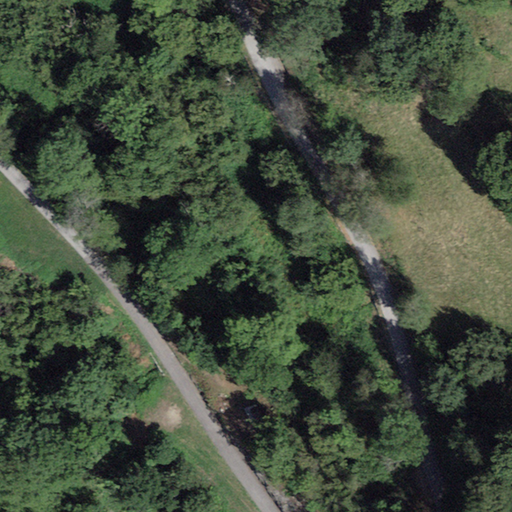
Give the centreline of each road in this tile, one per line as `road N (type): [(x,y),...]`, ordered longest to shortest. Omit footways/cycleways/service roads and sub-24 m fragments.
road 1 (tertiary): [(437,511),(354,225),(236,0)]
road 2 (unclassified): [(268,511),(153,340),(0,159)]
